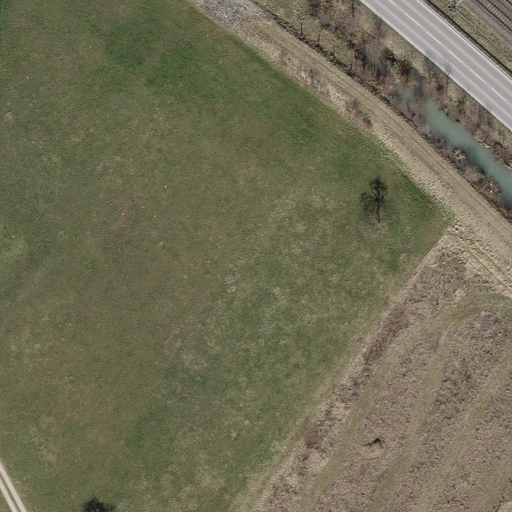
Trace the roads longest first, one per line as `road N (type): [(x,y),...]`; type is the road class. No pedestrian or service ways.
road 1 (track): [(511,236),(377,109),(230,0)]
road 2 (primary): [(390,0),(511,105)]
